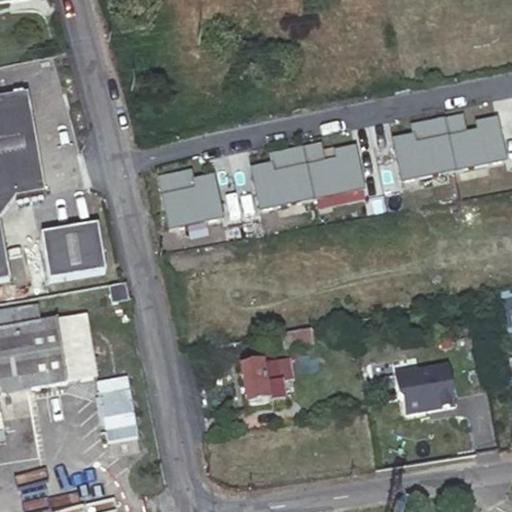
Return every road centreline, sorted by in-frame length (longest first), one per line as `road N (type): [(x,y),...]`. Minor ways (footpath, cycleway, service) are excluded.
road 1 (unclassified): [(73,0),(191,511)]
road 2 (residential): [(255,511),(511,471)]
